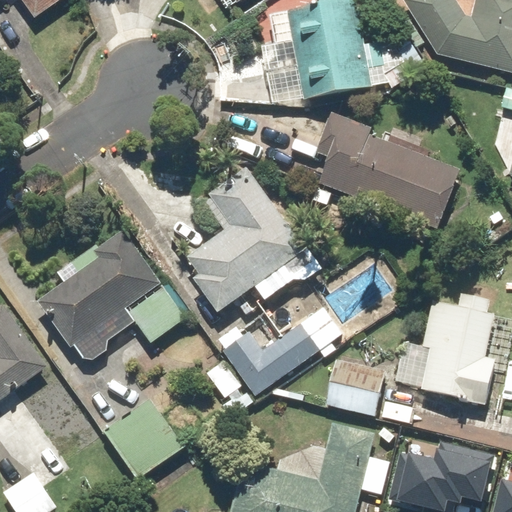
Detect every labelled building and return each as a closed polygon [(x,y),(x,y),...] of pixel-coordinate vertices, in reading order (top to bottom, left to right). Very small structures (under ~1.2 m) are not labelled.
[(0,0),(0,2),(2,0),(24,0),(38,20),(69,0),(0,0)] [(454,0),(406,0),(438,57),(463,62),(462,67),(511,78),(511,0),(477,0),(473,20),(465,18),(454,0)] [(355,2),(289,12),(302,101),(368,91),(355,2)] [(332,126),(315,179),(440,218),(457,165),(332,126)] [(189,263),(225,314),(311,253),(275,202),(273,204),(249,169),(208,197),(232,232),(189,263)] [(152,345),(189,318),(136,242),(40,302),(72,352),(131,315),(152,345)] [(436,302),(418,391),(485,404),(502,316),(436,302)] [(0,407),(49,370),(7,311),(0,315),(0,359),(1,361),(0,361),(0,407)] [(302,329),(268,354),(255,335),(227,355),(251,388),(259,399),(320,355),(302,329)] [(341,363),(330,408),(376,419),(387,373),(341,363)] [(183,449),(152,403),(109,430),(140,477),(183,449)] [(362,494),(377,435),(335,425),(320,483),(249,465),(236,511),(357,511),(363,494),(362,494)] [(405,447),(394,497),(448,509),(451,495),(492,504),(502,456),(440,443),(437,454),(405,447)] [(35,475),(6,494),(17,511),(52,511),(58,509),(35,475)] [(511,511),(511,481),(510,481),(501,511),(511,511)]
